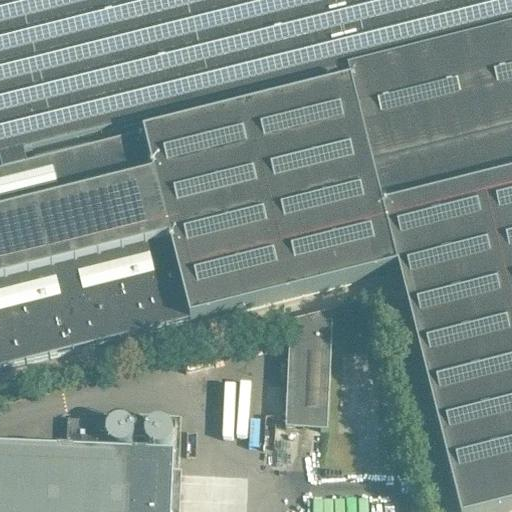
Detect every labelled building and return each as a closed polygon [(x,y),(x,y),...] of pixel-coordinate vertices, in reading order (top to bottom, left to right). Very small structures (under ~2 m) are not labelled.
[(511,511),(511,0),(0,0),(0,159),(1,160),(5,175),(0,175),(0,374),(192,327),(399,274),(458,511),(511,511)] [(328,434),(332,317),(332,315),(291,325),(286,432),(328,434)] [(68,424),(68,451),(98,452),(99,425),(68,424)] [(109,434),(108,439),(109,443),(112,447),(116,450),(120,452),(124,452),(129,450),(132,447),(135,443),(136,439),(136,434),(134,430),(131,427),(127,425),(122,424),(118,425),(114,427),(110,430),(109,434)] [(147,436),(147,441),(148,445),(151,449),(154,452),(159,453),(163,453),(168,452),(171,449),(174,445),(175,441),(174,436),(173,432),(169,429),(165,426),(161,426),(156,426),(152,429),(149,432),(147,436)] [(181,511),(183,481),(175,481),(176,463),(153,462),(153,461),(137,460),(137,461),(77,458),(78,457),(58,456),(58,457),(2,455),(2,453),(0,453),(0,511),(181,511)]
